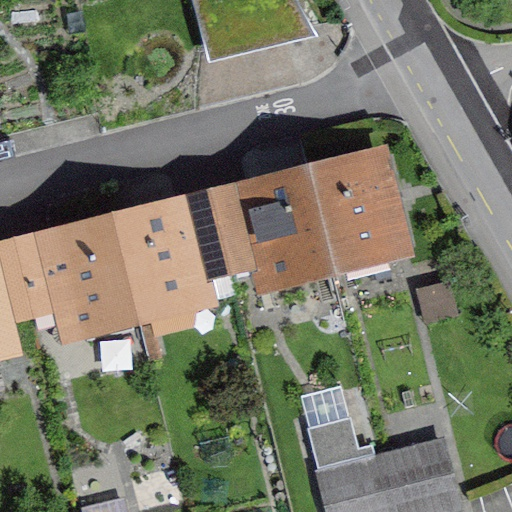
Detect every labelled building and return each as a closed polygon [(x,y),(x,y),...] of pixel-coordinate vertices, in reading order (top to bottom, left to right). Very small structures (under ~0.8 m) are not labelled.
[(300,0),(200,0),(212,57),(308,38),(300,0)] [(385,156),(311,175),(339,285),(412,267),(385,156)] [(311,175),(237,193),(265,303),(339,285),(311,175)] [(179,206),(105,225),(133,332),(207,312),(179,206)] [(105,225),(31,245),(59,352),(133,332),(105,225)] [(0,291),(0,364),(18,360),(0,291)] [(350,382),(305,392),(331,511),(447,511),(469,507),(453,433),(365,452),(350,382)]
